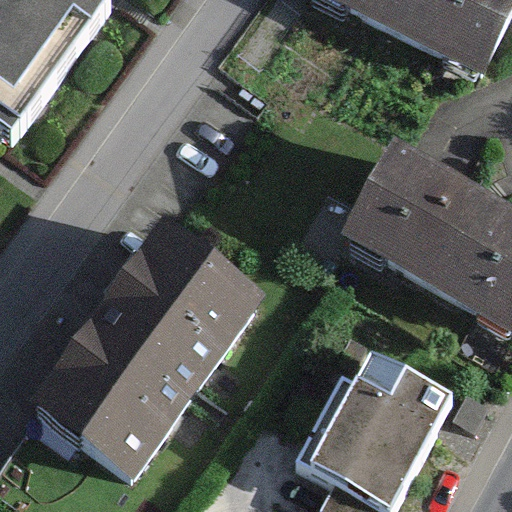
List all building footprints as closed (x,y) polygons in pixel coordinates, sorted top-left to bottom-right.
[(0,0),(0,158),(10,166),(120,12),(103,0),(0,0)] [(511,0),(301,0),(299,5),(482,89),(511,22),(511,0)] [(511,353),(511,224),(391,159),(337,259),(511,353)] [(21,425),(125,499),(259,315),(155,240),(21,425)] [(334,507),(331,511),(403,511),(452,417),(369,375),(355,404),(344,398),(298,489),(334,507)]
